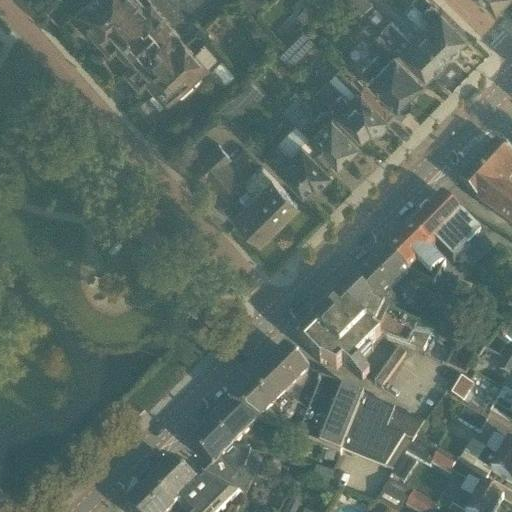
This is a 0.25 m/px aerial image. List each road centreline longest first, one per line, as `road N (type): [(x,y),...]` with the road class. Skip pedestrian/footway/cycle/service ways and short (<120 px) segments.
road 1 (residential): [(278,315),(0,0)]
road 2 (residential): [(278,315),(489,105)]
road 3 (residential): [(81,511),(278,315)]
